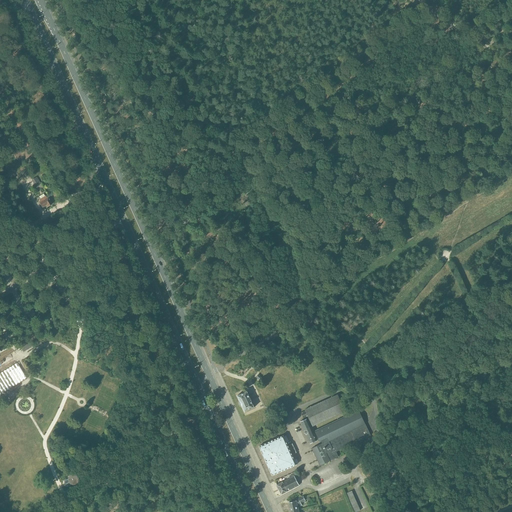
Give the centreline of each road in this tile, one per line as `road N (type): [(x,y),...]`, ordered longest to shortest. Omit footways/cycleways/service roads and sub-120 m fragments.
road 1 (primary): [(270,511),(40,0)]
road 2 (primary): [(25,0),(254,511)]
road 3 (unknown): [(242,146),(396,132),(472,110),(511,83)]
road 4 (unknown): [(242,146),(215,153),(165,131),(117,41),(118,14),(102,0)]
road 5 (track): [(242,146),(421,5)]
road 6 (track): [(242,146),(208,144),(145,0)]
road 7 (unknown): [(81,193),(0,43)]
road 8 (track): [(312,0),(284,37),(234,55),(189,102)]
road 9 (track): [(377,356),(511,271)]
